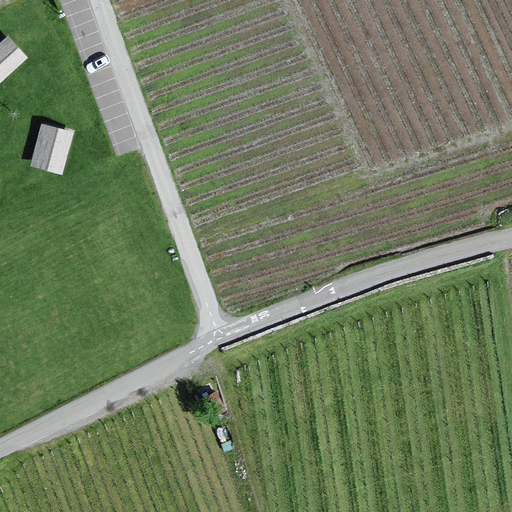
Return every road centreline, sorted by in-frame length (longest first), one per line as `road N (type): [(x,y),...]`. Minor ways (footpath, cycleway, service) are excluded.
road 1 (unclassified): [(96,0),(219,339)]
road 2 (unclassified): [(219,339),(319,296),(511,237)]
road 3 (unclassified): [(0,448),(219,339)]
